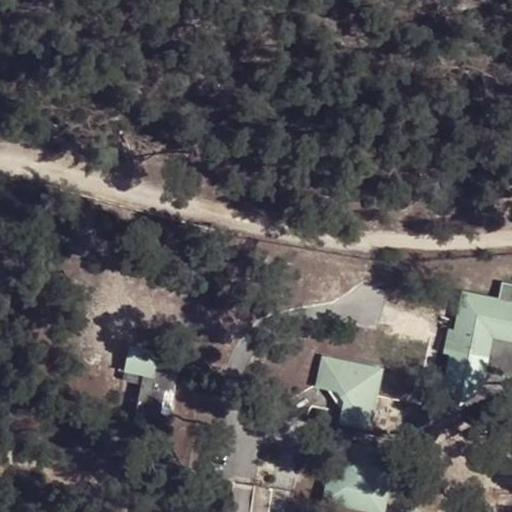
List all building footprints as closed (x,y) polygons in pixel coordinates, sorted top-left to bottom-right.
[(504,79),(480,75),(472,119),(495,124),(504,79)] [(498,297),(462,290),(455,327),(460,328),(457,337),(447,335),(444,350),(450,352),(444,379),(459,402),(481,388),(484,370),(511,376),(511,282),(502,280),(498,297)] [(134,408),(167,414),(177,368),(154,364),(157,350),(129,344),(124,368),(142,372),(134,408)] [(324,355),(318,384),(338,389),(345,398),(340,420),(370,425),(383,367),(324,355)] [(332,495),(328,511),(390,511),(396,483),(383,480),(384,475),(377,464),(341,456),(332,495)] [(399,469),(377,464),(384,475),(383,480),(396,483),(399,469)]
